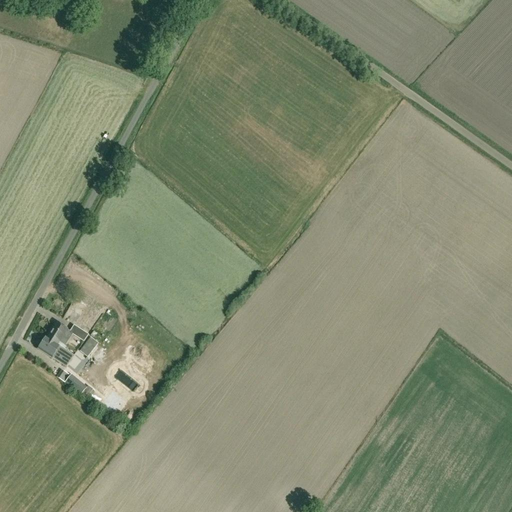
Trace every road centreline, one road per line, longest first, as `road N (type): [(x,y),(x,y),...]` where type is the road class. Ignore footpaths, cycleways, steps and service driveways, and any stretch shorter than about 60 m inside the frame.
road 1 (unclassified): [(0,367),(198,0)]
road 2 (unclassified): [(511,169),(268,0)]
